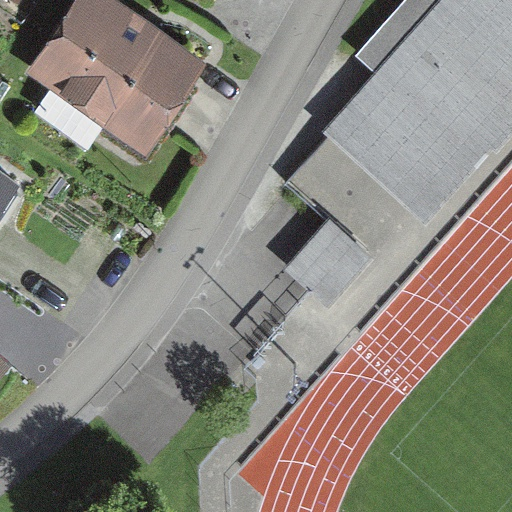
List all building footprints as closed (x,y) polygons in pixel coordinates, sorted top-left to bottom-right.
[(109,0),(77,0),(28,75),(149,155),(208,65),(109,0)] [(511,129),(511,0),(442,0),(406,0),(356,56),(375,73),(324,134),(426,226),(511,129)] [(0,171),(0,218),(22,186),(0,171)] [(329,221),(284,271),(329,311),(374,260),(329,221)] [(0,351),(0,385),(17,364),(0,351)]
